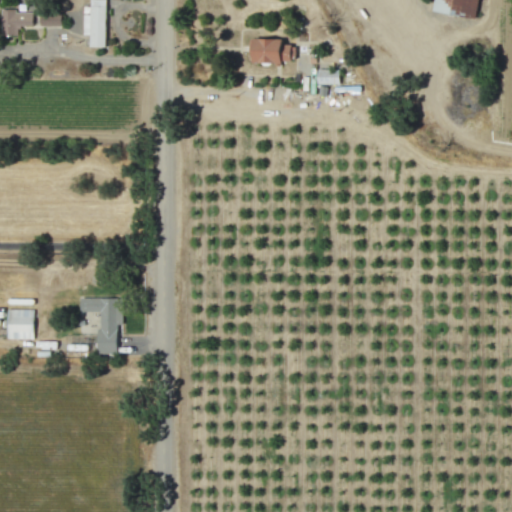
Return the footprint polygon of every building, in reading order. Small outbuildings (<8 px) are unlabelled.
[(83,15),(83,35),(89,35),(89,47),(105,47),(105,0),(90,0),(90,15),(83,15)] [(434,0),(433,12),(476,19),(478,0),(434,0)] [(33,12),(1,11),(0,35),(17,36),(18,26),(32,27),(33,12)] [(40,26),(61,26),(61,15),(40,15),(40,26)] [(252,62),(293,63),(293,46),(282,46),(282,40),(253,38),(252,62)] [(339,84),(339,69),(317,69),(317,84),(339,84)] [(122,299),(79,298),(79,312),(98,312),(97,354),(116,354),(117,324),(122,324),(122,299)] [(7,339),(33,339),(34,309),(7,309),(7,339)]
